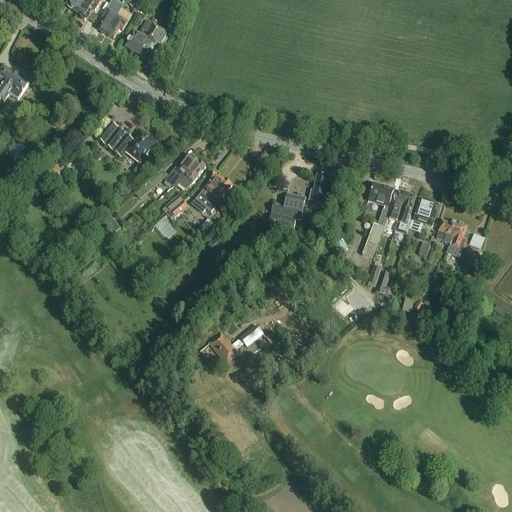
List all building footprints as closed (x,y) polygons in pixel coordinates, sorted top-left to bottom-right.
[(73,0),(74,0),(68,9),(78,16),(87,0),(73,0)] [(94,13),(102,0),(87,0),(78,16),(87,21),(93,13),(94,13)] [(98,31),(106,36),(122,10),(111,4),(102,19),(104,21),(98,31)] [(122,32),(132,16),(122,10),(106,36),(113,40),(120,30),(122,32)] [(139,35),(134,32),(125,48),(144,60),(149,50),(152,51),(155,46),(158,49),(167,34),(147,22),(139,35)] [(0,89),(0,100),(3,103),(9,96),(17,102),(21,96),(22,96),(29,86),(4,68),(0,74),(0,81),(4,84),(0,89)] [(133,143),(109,124),(97,140),(120,159),(125,153),(141,165),(147,157),(146,156),(155,144),(141,133),(133,143)] [(22,163),(28,154),(25,152),(27,149),(19,143),(17,146),(14,143),(8,152),(11,154),(9,157),(17,163),(19,160),(22,163)] [(190,157),(178,171),(176,170),(165,183),(173,189),(178,186),(184,178),(197,162),(196,162),(190,157)] [(42,171),(44,173),(38,179),(48,189),(53,183),(51,181),(56,176),(59,178),(64,172),(53,160),(42,171)] [(205,169),(197,162),(184,178),(178,186),(187,193),(205,169)] [(163,172),(136,196),(140,201),(167,177),(163,172)] [(216,175),(191,208),(202,217),(206,211),(211,214),(232,187),(225,182),(216,175)] [(326,186),(328,179),(317,176),(313,192),(311,191),(308,203),(304,202),(305,199),(301,198),(302,195),(297,194),(297,197),(287,195),(284,207),(273,205),(268,226),(293,232),(295,221),(300,222),(303,209),(307,210),(308,206),(315,208),(316,204),(325,206),(329,187),(326,186)] [(374,225),(362,257),(372,260),(382,231),(384,231),(389,214),(387,213),(393,192),(373,186),(368,202),(384,207),(378,227),(374,225)] [(406,196),(396,193),(391,210),(392,210),(389,221),(397,224),(406,196)] [(407,236),(409,231),(413,219),(412,218),(417,200),(406,196),(397,224),(395,232),(407,236)] [(166,209),(171,214),(182,205),(177,199),(166,209)] [(429,203),(419,200),(413,219),(409,231),(419,234),(422,224),(432,228),(433,222),(439,207),(429,203)] [(187,210),(182,205),(171,214),(175,220),(187,210)] [(120,231),(109,218),(101,225),(112,238),(120,231)] [(436,240),(450,245),(457,225),(450,223),(449,225),(441,222),(438,233),(436,240)] [(464,247),(466,244),(465,242),(462,240),(466,229),(457,225),(450,245),(446,255),(459,259),(462,252),(466,254),(465,256),(470,258),(467,269),(475,271),(480,252),(469,248),(468,249),(464,247)] [(337,259),(348,250),(338,238),(327,247),(337,259)] [(241,255),(219,240),(210,252),(232,268),(241,255)] [(180,254),(187,248),(183,243),(176,249),(176,250),(180,254)] [(426,259),(430,247),(423,244),(419,257),(426,259)] [(80,275),(86,282),(99,270),(93,264),(80,275)] [(377,288),(378,284),(382,272),(373,269),(369,281),(368,285),(377,288)] [(387,299),(390,291),(386,289),(390,277),(382,275),(375,295),(387,299)] [(419,304),(412,314),(417,317),(424,308),(419,304)] [(226,342),(221,336),(209,345),(220,359),(221,358),(227,366),(238,357),(235,354),(244,347),(247,351),(263,339),(256,329),(231,349),(230,347),(231,347),(227,341),(226,342)] [(273,333),(265,339),(277,354),(280,352),(283,357),(289,352),(273,333)]
